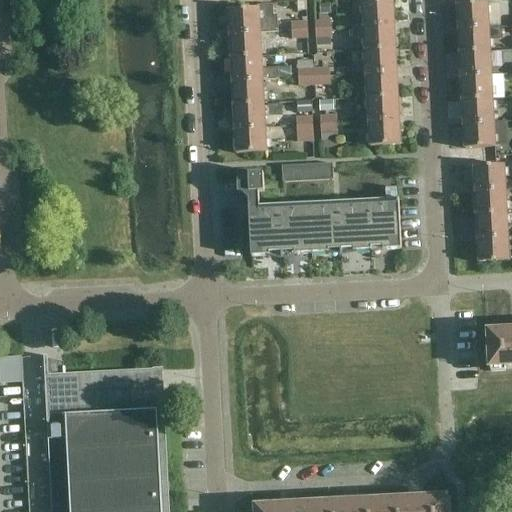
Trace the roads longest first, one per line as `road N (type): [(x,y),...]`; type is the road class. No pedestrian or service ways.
road 1 (residential): [(217,490),(408,481),(436,467),(448,439),(439,286)]
road 2 (residential): [(205,299),(190,0)]
road 3 (residential): [(439,286),(424,0)]
road 4 (residential): [(205,299),(439,286)]
road 5 (residential): [(5,309),(205,299)]
road 6 (residential): [(217,490),(205,299)]
